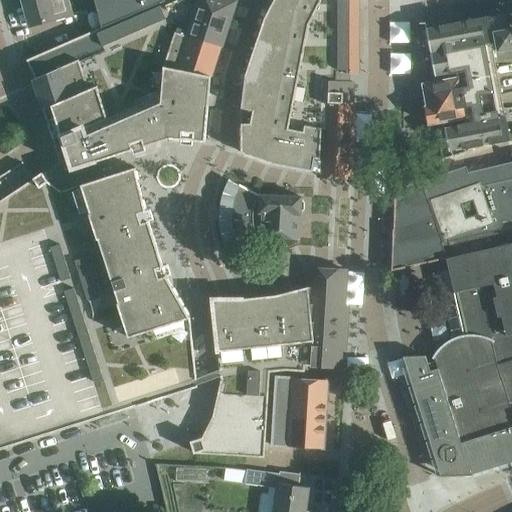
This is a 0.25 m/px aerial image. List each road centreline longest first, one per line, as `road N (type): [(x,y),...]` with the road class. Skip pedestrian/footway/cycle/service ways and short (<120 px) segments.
road 1 (unclassified): [(434,511),(366,293),(379,11)]
road 2 (residential): [(0,473),(140,428)]
road 3 (residential): [(379,11),(484,8),(498,0)]
